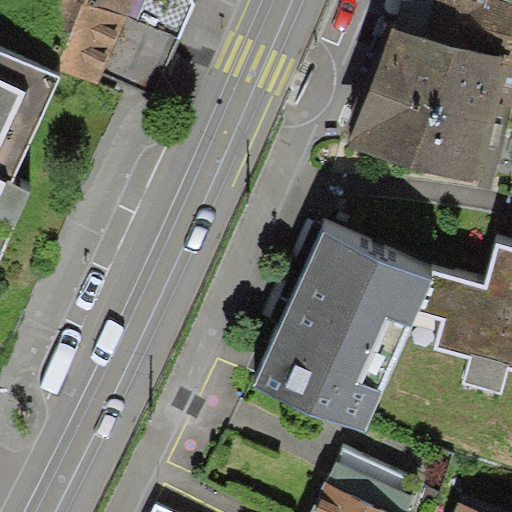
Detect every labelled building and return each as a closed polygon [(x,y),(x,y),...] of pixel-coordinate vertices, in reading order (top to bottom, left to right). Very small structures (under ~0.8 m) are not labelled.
[(0,0),(0,39),(153,100),(200,0),(0,0)] [(511,101),(511,0),(393,0),(349,125),(469,160),(489,94),(511,101)] [(0,361),(123,96),(0,45),(0,361)] [(431,255),(320,209),(253,368),(363,414),(431,255)] [(432,260),(414,301),(440,306),(432,335),(511,356),(511,237),(493,232),(482,274),(432,260)] [(305,511),(402,511),(410,496),(327,461),(305,511)] [(511,511),(511,509),(460,491),(453,511),(511,511)] [(183,511),(153,499),(146,511),(183,511)]
